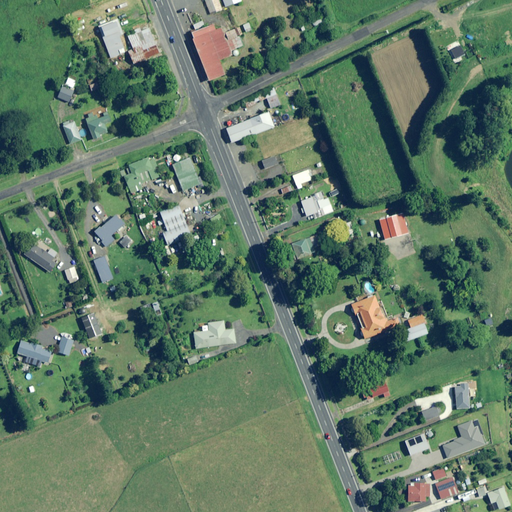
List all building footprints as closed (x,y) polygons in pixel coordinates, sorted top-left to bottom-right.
[(220,8),(216,0),(202,0),(207,13),(220,8)] [(123,28),(118,14),(102,20),(106,34),(123,28)] [(325,23),(323,19),(313,23),(315,28),(325,23)] [(235,52),(223,22),(193,34),(211,77),(226,71),(221,58),(235,52)] [(251,31),(248,23),(243,26),(246,33),(251,31)] [(156,53),(145,24),(122,32),(133,62),(156,53)] [(306,25),(300,27),(302,33),(308,30),(306,25)] [(125,50),(118,31),(101,37),(109,56),(125,50)] [(465,55),(460,46),(451,51),(455,60),(465,55)] [(98,90),(96,83),(89,85),(91,92),(98,90)] [(280,105),(276,95),(267,99),(270,109),(280,105)] [(275,124),(269,108),(228,124),(234,140),(275,124)] [(96,116),(85,119),(93,140),(101,137),(100,135),(107,132),(105,124),(110,122),(108,116),(97,119),(96,116)] [(81,140),(74,122),(63,127),(69,144),(81,140)] [(157,167),(153,156),(128,166),(129,168),(122,171),(131,194),(143,189),(141,185),(159,178),(155,167),(157,167)] [(278,165),(274,156),(261,162),(264,170),(278,165)] [(199,185),(189,159),(172,165),(183,191),(199,185)] [(310,181),(306,171),(293,177),(298,190),(302,188),(301,185),(310,181)] [(283,195),(279,185),(269,189),(273,198),(283,195)] [(317,203),(315,197),(301,202),(306,217),(321,211),(322,216),(333,212),(330,205),(325,206),(323,201),(317,203)] [(183,216),(179,205),(159,213),(167,232),(162,233),(167,244),(190,235),(183,216)] [(124,225),(116,215),(100,228),(100,227),(93,233),(106,248),(114,240),(111,236),(124,225)] [(84,237),(83,231),(75,233),(77,239),(84,237)] [(131,242),(126,236),(119,243),(124,248),(131,242)] [(315,253),(310,238),(289,246),(294,261),(315,253)] [(47,254),(32,243),(24,255),(49,273),(55,264),(52,261),(57,253),(51,249),(47,254)] [(112,279),(103,257),(93,261),(102,283),(112,279)] [(79,281),(74,268),(64,271),(69,284),(79,281)] [(368,298),(366,293),(356,296),(358,302),(351,305),(354,315),(356,314),(365,339),(399,327),(395,316),(388,319),(381,301),(377,303),(375,296),(368,298)] [(425,324),(422,314),(407,320),(411,329),(403,331),(407,342),(428,334),(424,324),(425,324)] [(225,331),(224,321),(207,324),(208,326),(202,327),(203,332),(193,333),(195,349),(235,344),(233,330),(225,331)] [(73,341),(61,338),(57,353),(69,356),(73,341)] [(42,347),(21,341),(17,354),(47,364),(51,352),(42,349),(42,347)] [(198,363),(196,357),(187,360),(189,366),(198,363)] [(378,384),(360,390),(364,399),(366,398),(367,400),(383,394),(384,398),(389,396),(383,378),(377,380),(378,384)] [(469,409),(467,384),(460,385),(460,387),(454,387),(456,410),(469,409)] [(439,416),(436,407),(422,413),(425,422),(439,416)] [(485,445),(476,420),(457,427),(461,438),(453,441),(453,442),(442,446),(446,459),(485,445)] [(428,449),(423,435),(404,442),(409,456),(428,449)] [(446,477),(443,468),(432,472),(435,481),(446,477)] [(457,494),(452,478),(443,482),(435,484),(440,500),(457,494)] [(429,497),(429,484),(411,484),(411,486),(408,486),(407,502),(425,502),(425,497),(429,497)] [(486,495),(483,487),(476,489),(479,497),(486,495)] [(510,506),(503,488),(487,494),(491,504),(496,502),(499,510),(510,506)]
